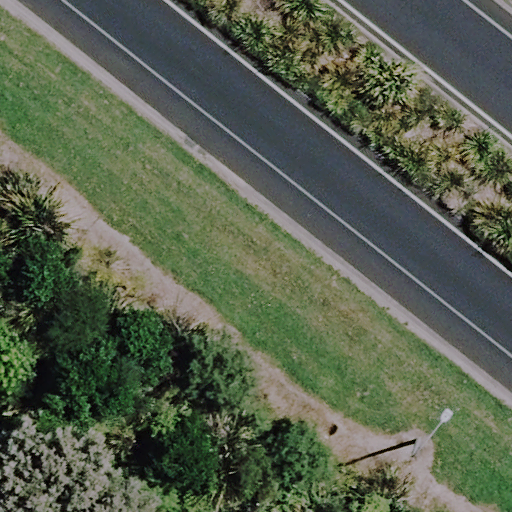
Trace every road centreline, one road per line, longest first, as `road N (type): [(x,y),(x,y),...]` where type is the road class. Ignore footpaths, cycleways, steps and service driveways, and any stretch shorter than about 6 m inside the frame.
road 1 (primary): [(511,316),(112,0)]
road 2 (primary): [(407,0),(511,83)]
